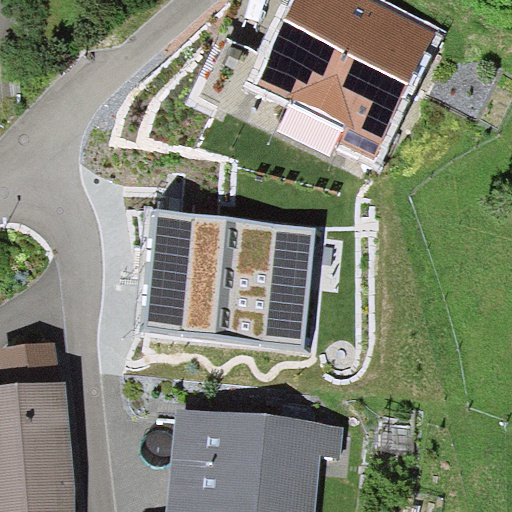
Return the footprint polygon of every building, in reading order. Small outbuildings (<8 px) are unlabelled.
[(438,33),(372,0),(296,0),(264,59),(250,85),(262,92),(347,128),(339,144),(377,162),(438,33)] [(264,59),(230,39),(199,94),(246,121),(262,92),(250,85),(264,59)] [(177,214),(151,211),(138,331),(301,348),(313,229),(177,214)] [(0,350),(0,363),(2,392),(59,388),(55,346),(0,350)] [(0,511),(77,511),(77,494),(65,387),(59,388),(2,392),(0,392),(0,511)] [(265,422),(177,414),(167,511),(318,511),(323,458),(341,460),(343,430),(265,422)]
